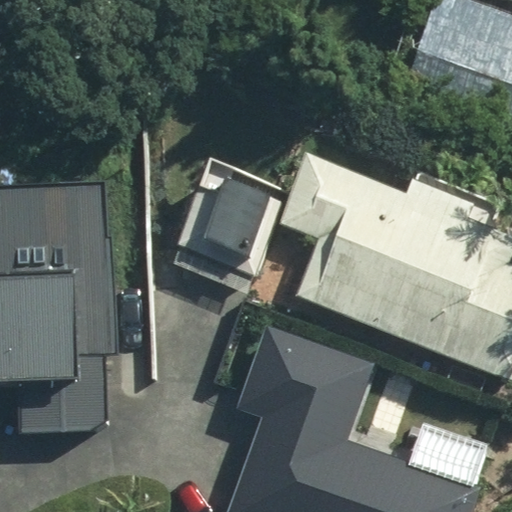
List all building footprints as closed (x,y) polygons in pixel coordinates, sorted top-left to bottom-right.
[(511,0),(448,0),(417,89),(511,121),(511,0)] [(308,290),(511,366),(511,218),(511,214),(511,196),(442,170),(436,186),(332,147),(303,224),(330,234),(308,290)] [(301,201),(239,173),(203,250),(265,279),(301,201)] [(130,174),(8,180),(10,215),(0,215),(0,356),(31,355),(34,426),(120,422),(117,353),(138,352),(130,174)] [(488,511),(498,482),(278,410),(244,511),(488,511)]
